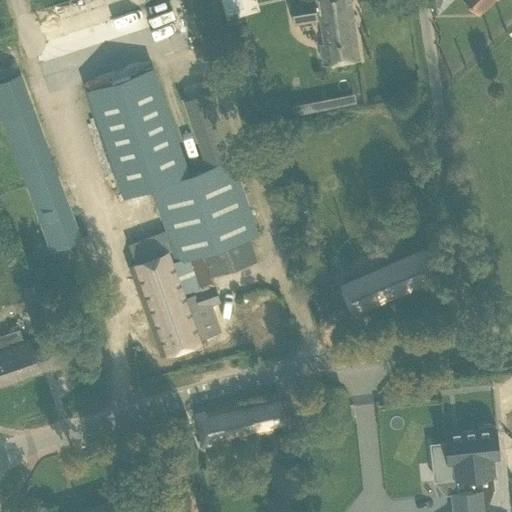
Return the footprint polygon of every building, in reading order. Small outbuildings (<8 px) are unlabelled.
[(320,46),(322,65),(358,59),(350,0),(298,0),(289,2),(293,24),(322,19),(326,45),(320,46)] [(465,0),(478,13),(491,0),(465,0)] [(150,66),(84,89),(121,196),(151,186),(176,260),(170,262),(166,251),(128,265),(148,321),(155,319),(186,306),(182,294),(194,290),(200,307),(219,301),(211,276),(256,261),(248,237),(256,234),(250,215),(230,159),(207,91),(182,100),(205,167),(187,174),(150,66)] [(44,230),(51,249),(80,238),(73,219),(18,73),(0,79),(0,119),(2,119),(44,230)] [(286,192),(291,208),(314,201),(309,185),(286,192)] [(394,185),(367,191),(372,211),(399,204),(394,185)] [(339,285),(352,313),(435,277),(422,249),(339,285)] [(304,255),(314,284),(329,279),(319,250),(304,255)] [(20,288),(33,326),(55,318),(42,280),(20,288)] [(197,336),(188,311),(200,307),(194,290),(182,294),(186,306),(155,319),(165,348),(197,336)] [(0,384),(52,367),(52,369),(88,356),(74,324),(23,342),(18,329),(0,335),(0,384)] [(199,433),(202,446),(284,427),(281,416),(277,396),(246,403),(246,401),(194,413),(199,433)] [(464,478),(465,491),(466,493),(481,491),(494,489),(490,456),(498,456),(494,423),(478,425),(478,430),(444,433),(446,447),(441,447),(444,480),(464,478)] [(274,509),(299,509),(299,459),(274,459),(274,509)] [(208,464),(193,468),(198,486),(212,483),(208,464)] [(388,507),(387,482),(373,483),(374,507),(388,507)] [(483,511),(481,491),(466,493),(465,491),(450,493),(451,511),(483,511)] [(114,511),(111,502),(80,511),(114,511)]
